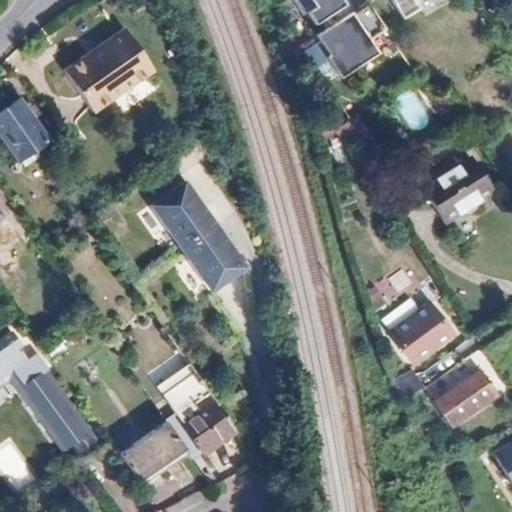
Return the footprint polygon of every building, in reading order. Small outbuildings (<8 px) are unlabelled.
[(339,75),(394,39),(368,0),(358,6),(361,10),(354,15),(351,11),(340,19),(335,11),(347,3),(344,0),(294,0),(304,14),(308,11),(316,23),(322,20),(328,28),(317,35),(329,53),(313,64),(325,82),(338,74),(339,75)] [(391,0),(404,20),(422,9),(416,0),(391,0)] [(89,110),(150,68),(122,27),(99,43),(102,48),(90,57),(86,51),(60,69),(89,110)] [(90,57),(102,48),(99,43),(86,51),(90,57)] [(0,141),(13,160),(45,136),(17,95),(0,107),(0,141)] [(445,120),(457,112),(447,97),(435,105),(445,120)] [(360,156),(371,149),(357,128),(342,138),(354,156),(358,153),(360,156)] [(493,191),(470,157),(424,188),(446,222),(493,191)] [(241,262),(181,177),(148,201),(207,286),(241,262)] [(428,308),(395,336),(417,362),(450,334),(428,308)] [(50,362),(39,346),(24,357),(15,346),(20,342),(8,326),(0,331),(0,375),(4,373),(15,387),(20,382),(23,383),(24,385),(21,387),(28,396),(25,398),(33,408),(35,407),(46,422),(44,424),(51,435),(54,433),(61,443),(69,437),(73,442),(86,432),(41,369),(50,362)] [(188,397),(205,386),(192,368),(191,366),(159,389),(176,415),(192,403),(188,397)] [(408,406),(429,390),(417,375),(399,388),(408,406)] [(457,437),(499,401),(480,377),(439,411),(457,437)] [(232,425),(228,419),(209,391),(192,403),(176,415),(199,448),(232,425)] [(183,450),(168,428),(159,416),(115,447),(140,481),(183,450)] [(511,448),(498,458),(511,480),(511,448)]
